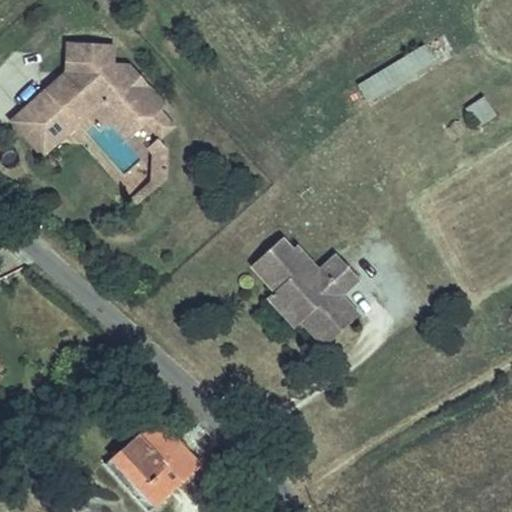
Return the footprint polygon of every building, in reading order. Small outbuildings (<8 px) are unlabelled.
[(165,97),(131,59),(113,58),(114,39),(70,36),(69,55),(80,67),(67,78),(65,76),(53,86),(49,81),(24,103),(54,136),(99,97),(101,96),(110,96),(135,124),(146,114),(161,130),(174,119),(160,102),(165,97)] [(365,103),(434,67),(423,47),(355,83),(365,103)] [(80,67),(69,55),(68,64),(49,81),(53,86),(65,76),(67,78),(80,67)] [(101,96),(99,97),(128,130),(135,124),(110,96),(101,96)] [(484,98),(465,105),(474,128),(493,120),(484,98)] [(54,136),(24,103),(13,113),(43,146),(54,136)] [(167,160),(168,142),(158,131),(149,139),(155,146),(157,149),(157,160),(167,160)] [(153,174),(133,192),(137,197),(166,171),(167,160),(157,160),(157,149),(155,146),(153,174)] [(327,344),(361,314),(349,300),(345,304),(339,298),(344,294),(363,277),(342,253),(323,269),(300,243),(296,247),(286,234),(255,260),(277,286),(285,280),(311,311),(304,317),(327,344)] [(285,280),(277,286),(304,317),(311,311),(285,280)] [(345,304),(349,300),(344,294),(339,298),(345,304)] [(0,399),(2,402),(15,392),(27,383),(0,346),(0,399)] [(22,402),(15,392),(2,402),(0,399),(0,416),(3,417),(22,402)] [(97,460),(128,492),(144,475),(162,493),(205,447),(155,399),(97,460)] [(144,475),(128,492),(146,509),(162,493),(144,475)]
